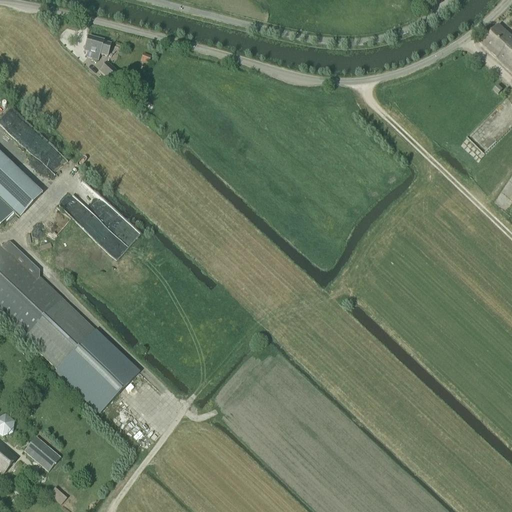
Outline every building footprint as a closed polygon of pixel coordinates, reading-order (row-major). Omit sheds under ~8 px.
[(498,25),(481,44),(511,71),(511,37),(511,38),(498,25)] [(102,41),(88,37),(83,52),(87,53),(86,58),(96,61),(98,56),(107,58),(111,45),(102,43),(102,41)] [(151,57),(143,54),(140,63),(148,65),(151,57)] [(117,73),(107,64),(98,72),(109,82),(117,73)] [(0,156),(0,212),(7,219),(13,213),(20,219),(42,196),(0,156)] [(4,246),(0,250),(0,316),(25,340),(58,372),(101,413),(125,388),(138,374),(95,333),(62,301),(40,281),(40,273),(10,244),(4,246)] [(48,474),(60,459),(35,438),(23,453),(48,474)] [(0,472),(4,476),(17,461),(0,446),(0,472)]
